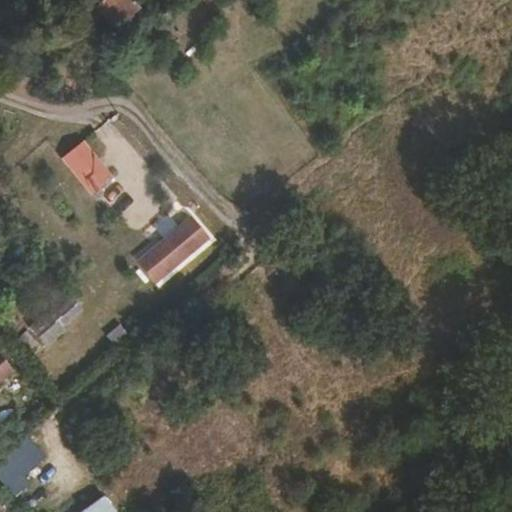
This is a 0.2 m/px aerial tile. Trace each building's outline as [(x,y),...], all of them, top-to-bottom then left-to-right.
[(136,1),(134,0),(101,0),(93,8),(110,26),(136,1)] [(115,124),(122,119),(117,114),(111,119),(115,124)] [(107,178),(78,145),(57,161),(87,196),(107,178)] [(148,250),(137,259),(152,278),(164,269),(160,265),(196,236),(187,224),(151,252),(148,250)] [(42,344),(83,315),(69,296),(28,324),(42,344)] [(4,460),(23,477),(43,455),(24,438),(4,460)] [(113,511),(107,499),(80,511),(113,511)]
